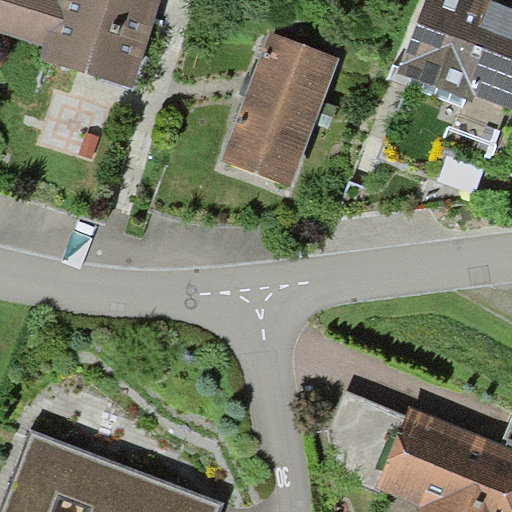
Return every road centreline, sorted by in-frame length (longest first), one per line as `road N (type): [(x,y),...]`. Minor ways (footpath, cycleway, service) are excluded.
road 1 (residential): [(258,292),(105,287),(0,267)]
road 2 (residential): [(511,259),(258,292)]
road 3 (residential): [(258,292),(263,359),(300,511)]
